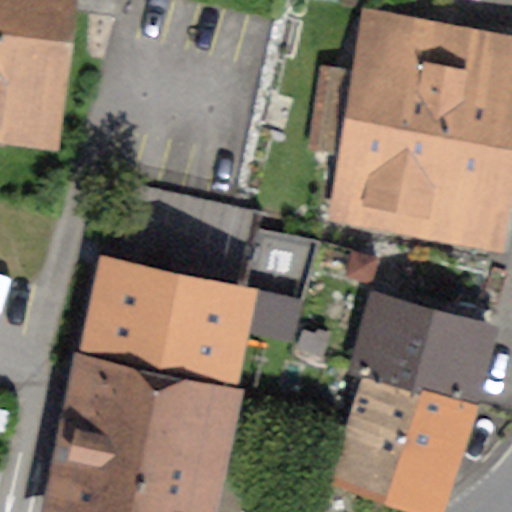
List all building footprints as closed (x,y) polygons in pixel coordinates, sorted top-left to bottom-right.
[(0,0),(0,108),(34,113),(49,0),(0,0)] [(511,49),(372,25),(342,213),(417,226),(426,181),(436,183),(430,217),(488,228),(511,96),(511,49)] [(326,72),(318,143),(345,146),(353,75),(326,72)] [(95,378),(89,407),(85,409),(62,511),(192,511),(241,293),(112,265),(94,346),(100,347),(91,377),(95,378)] [(377,305),(358,368),(465,398),(483,334),(377,305)] [(454,441),(465,398),(358,368),(350,392),(373,399),(352,468),(428,493),(445,438),(454,441)]
